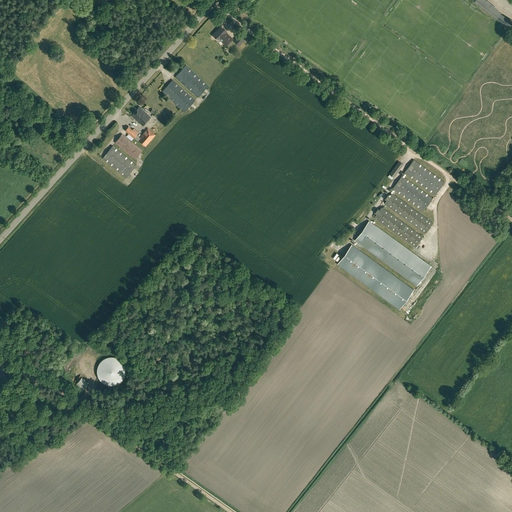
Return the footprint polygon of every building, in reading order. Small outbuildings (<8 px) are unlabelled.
[(487,0),(476,0),(475,1),(493,15),(497,10),(498,8),(487,0)] [(53,35),(70,12),(65,8),(48,31),(53,35)] [(502,13),(497,10),(493,15),(510,28),(511,24),(511,21),(501,13),(502,13)] [(219,40),(220,39),(227,46),(233,39),(226,33),(227,32),(222,27),(219,30),(218,29),(213,35),(219,40)] [(239,35),(234,41),(239,45),(244,39),(239,35)] [(239,47),(233,42),(225,51),(230,57),(239,47)] [(194,55),(186,64),(201,78),(209,69),(194,55)] [(198,97),(209,85),(186,65),(175,77),(198,97)] [(185,112),(195,100),(173,80),(162,92),(185,112)] [(143,125),(151,117),(139,107),(132,115),(143,125)] [(133,129),(129,126),(125,130),(134,138),(134,137),(137,140),(140,137),(137,135),(139,132),(134,128),(133,129)] [(156,135),(148,128),(140,137),(137,140),(146,147),(156,135)] [(135,159),(143,150),(122,133),(115,143),(135,159)] [(127,177),(137,165),(113,146),(103,158),(127,177)] [(435,195),(444,182),(414,160),(404,172),(435,195)] [(403,164),(399,161),(389,174),(394,177),(403,164)] [(423,211),(433,198),(402,176),(393,188),(423,211)] [(425,233),(433,223),(392,193),(389,196),(388,195),(385,199),(386,200),(384,203),(425,233)] [(415,247),(423,237),(382,207),(379,210),(378,209),(375,213),(376,214),(374,217),(415,247)] [(431,266),(369,221),(355,240),(417,285),(431,266)] [(413,289),(352,244),(338,263),(399,309),(413,289)] [(117,383),(120,382),(122,380),(124,377),(125,374),(126,371),(125,368),(124,365),(122,362),(120,360),(117,359),(114,358),(111,358),(108,359),(105,360),(103,362),(101,365),(100,368),(99,371),(100,374),(101,377),(103,379),(105,382),(108,383),(111,384),(114,384),(117,383)] [(84,387),(87,379),(80,376),(77,384),(84,387)] [(44,399),(47,395),(42,391),(39,395),(44,399)]
